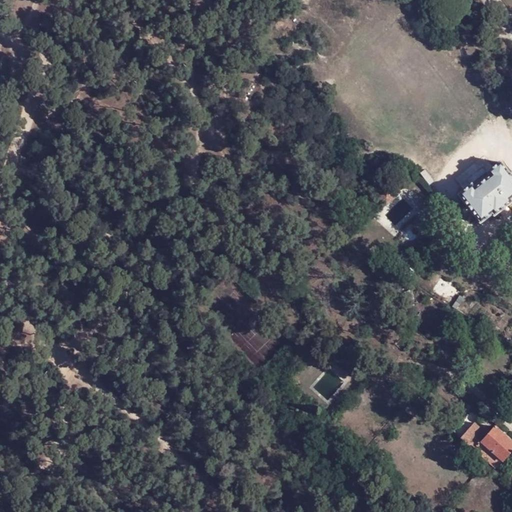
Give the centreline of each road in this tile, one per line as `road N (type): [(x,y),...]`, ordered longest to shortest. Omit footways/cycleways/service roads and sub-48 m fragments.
road 1 (track): [(0,268),(30,325),(238,511)]
road 2 (track): [(79,0),(0,196)]
road 3 (track): [(56,349),(68,383),(59,454),(0,503)]
